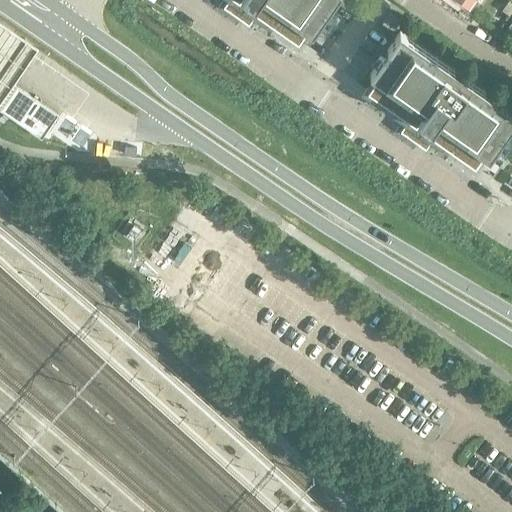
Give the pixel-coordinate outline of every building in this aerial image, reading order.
[(238,0),(298,41),(306,30),(312,34),(335,0),(238,0)] [(393,30),(399,21),(388,14),(382,23),(393,30)] [(0,18),(0,101),(39,45),(0,18)] [(375,78),(367,90),(475,165),(483,153),(489,157),(511,124),(511,109),(399,31),(369,74),(375,78)] [(0,108),(40,137),(56,114),(16,86),(0,108)] [(0,511),(16,511),(18,511),(0,492),(0,511)]
